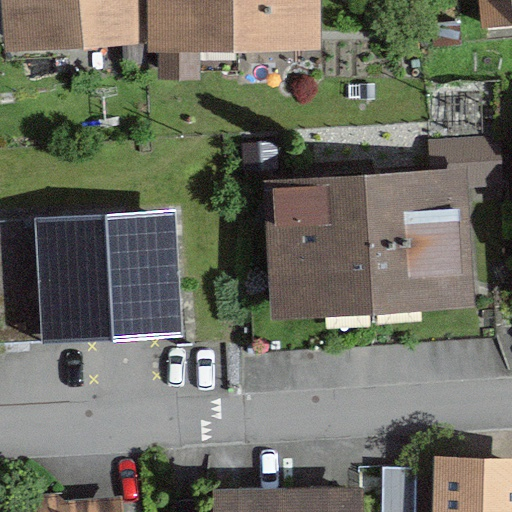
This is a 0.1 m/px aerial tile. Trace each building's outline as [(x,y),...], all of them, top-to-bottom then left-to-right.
[(15,0),(18,32),(143,24),(141,0),(15,0)] [(237,69),(237,31),(306,31),(305,0),(162,0),(162,31),(192,31),(192,69),(237,69)] [(511,0),(482,0),(483,13),(511,10),(511,0)] [(350,323),(370,322),(371,337),(493,329),(487,229),(458,231),(455,185),(502,182),(500,139),(430,143),(432,179),(276,188),(279,242),(249,244),(255,344),(351,338),(350,323)] [(124,222),(123,214),(45,218),(45,226),(0,228),(0,330),(171,320),(165,219),(124,222)] [(511,511),(511,468),(445,467),(443,511),(511,511)] [(359,511),(359,494),(288,495),(287,511),(359,511)] [(287,511),(288,495),(216,497),(216,511),(287,511)] [(203,511),(203,501),(176,501),(176,511),(203,511)]
